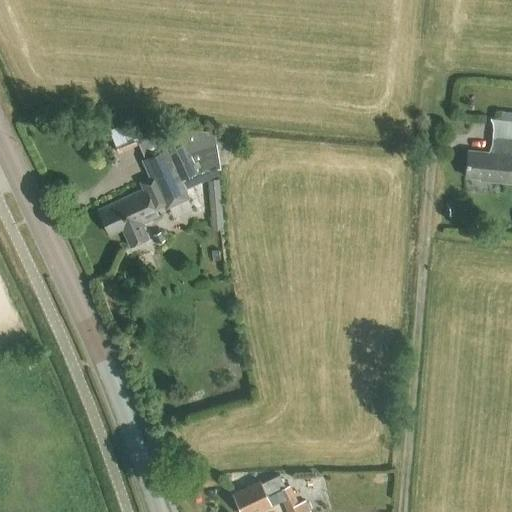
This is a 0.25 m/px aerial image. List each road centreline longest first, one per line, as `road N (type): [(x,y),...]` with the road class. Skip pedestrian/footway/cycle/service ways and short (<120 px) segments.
road 1 (secondary): [(156,511),(102,357),(0,137)]
road 2 (track): [(401,511),(431,150),(458,141)]
